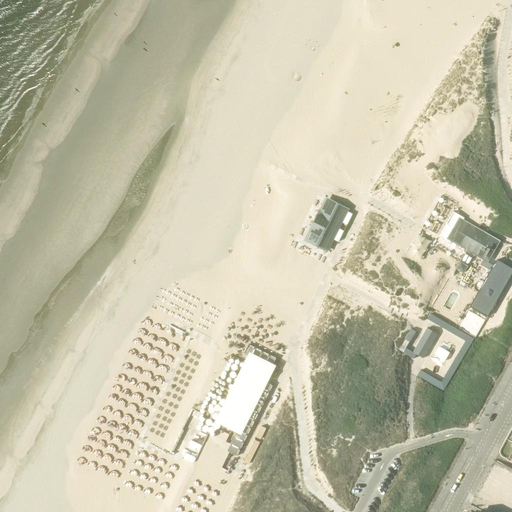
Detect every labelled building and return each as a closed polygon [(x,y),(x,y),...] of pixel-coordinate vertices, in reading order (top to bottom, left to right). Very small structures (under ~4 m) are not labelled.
[(315,223),(307,239),(320,246),(319,248),(326,251),(347,210),(327,200),(318,217),(316,216),(313,222),(315,223)] [(494,243),(495,240),(475,228),(476,228),(472,226),(462,221),(461,224),(458,222),(450,236),(453,237),(451,240),(468,250),(470,247),(489,258),(490,255),(497,244),(494,243)] [(494,264),(473,301),(491,311),(511,274),(511,260),(500,254),(497,259),(490,255),(489,258),(487,261),(494,264)] [(461,262),(456,270),(462,273),(463,271),(465,272),(468,266),(461,262)] [(473,339),(430,314),(427,319),(465,341),(441,382),(420,370),(417,375),(443,390),(473,339)] [(437,334),(427,328),(412,352),(423,358),(437,334)] [(277,366),(250,352),(214,422),(241,435),(277,366)]
